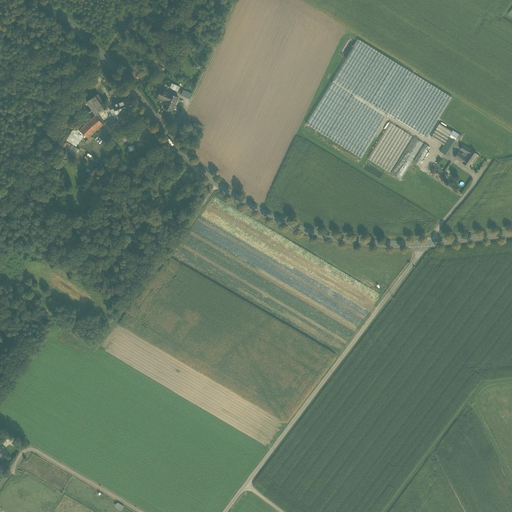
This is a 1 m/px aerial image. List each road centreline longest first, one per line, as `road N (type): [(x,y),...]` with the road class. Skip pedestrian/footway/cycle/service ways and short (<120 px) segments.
road 1 (tertiary): [(38,0),(72,25),(176,146),(233,194),(309,229),(419,242)]
road 2 (residential): [(419,242),(223,511)]
road 3 (track): [(139,0),(0,231)]
road 4 (track): [(97,344),(215,181)]
road 5 (track): [(384,511),(478,385),(511,378)]
road 6 (track): [(170,139),(236,0)]
